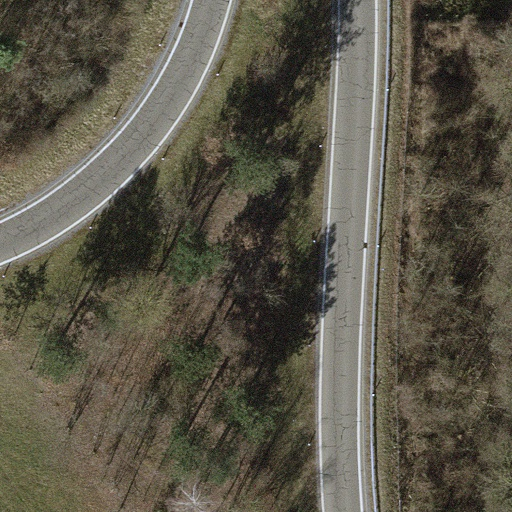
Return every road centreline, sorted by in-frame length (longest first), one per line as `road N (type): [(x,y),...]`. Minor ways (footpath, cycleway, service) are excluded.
road 1 (trunk): [(345,511),(344,312),(359,0)]
road 2 (trunk): [(213,0),(171,97),(127,154),(62,211),(0,244)]
